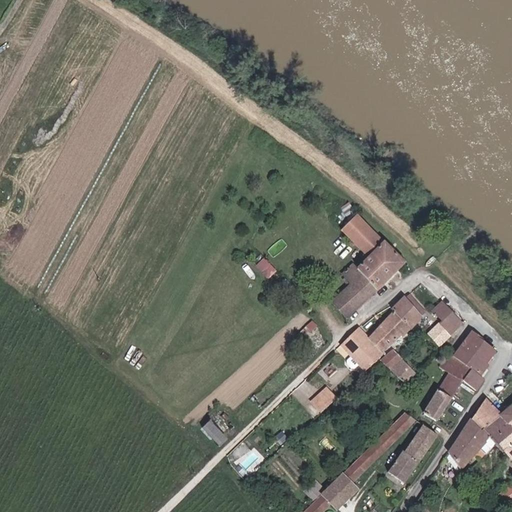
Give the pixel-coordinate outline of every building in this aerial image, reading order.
[(344,220),(371,251),(389,235),(360,204),(344,220)] [(359,263),(377,283),(407,254),(389,235),(371,251),(369,253),(359,263)] [(268,278),(276,271),(261,253),(253,260),(268,278)] [(349,309),(361,298),(377,283),(359,263),(353,257),(341,267),(350,276),(333,293),(349,309)] [(393,303),(395,305),(409,319),(426,302),(410,286),(393,303)] [(349,309),(333,293),(322,303),(336,318),(338,320),(349,309)] [(434,306),(443,314),(453,304),(444,295),(434,306)] [(361,298),(349,309),(353,314),(366,303),(361,298)] [(464,314),(453,304),(443,314),(440,317),(452,327),(464,314)] [(371,333),(385,346),(400,327),(401,328),(409,319),(395,305),(374,330),(371,333)] [(452,327),(440,317),(430,328),(441,339),(452,327)] [(370,365),(386,348),(385,346),(371,333),(359,322),(344,338),(370,365)] [(467,374),(466,375),(470,378),(474,381),(478,384),(486,371),(480,367),(495,344),(471,326),(456,349),(461,353),(463,354),(471,359),(474,362),(473,363),(473,364),(467,374)] [(395,365),(406,353),(397,345),(390,351),(385,356),(388,359),(395,365)] [(451,365),(454,367),(463,354),(461,353),(456,349),(455,348),(451,346),(442,359),(451,365)] [(410,378),(421,366),(415,361),(411,358),(406,353),(395,365),(410,378)] [(463,354),(454,367),(466,375),(467,374),(473,364),(473,363),(474,362),(471,359),(463,354)] [(385,362),(382,359),(376,365),(379,367),(385,362)] [(441,382),(456,392),(457,391),(457,390),(463,380),(466,375),(454,367),(451,365),(441,382)] [(447,406),(456,392),(441,382),(428,408),(441,416),(444,411),(447,406)] [(331,402),(341,393),(331,383),(322,392),(331,402)] [(511,400),(506,405),(505,404),(486,391),(473,412),(459,436),(457,438),(451,448),(468,460),(494,428),(505,442),(507,440),(511,445),(511,400)] [(331,402),(322,392),(316,398),(326,407),(330,403),(331,402)] [(216,406),(200,422),(218,441),(234,425),(216,406)] [(413,412),(410,409),(409,408),(394,422),(392,424),(343,473),(339,477),(349,487),(420,417),(418,416),(413,412)] [(416,435),(406,448),(407,449),(408,449),(422,459),(426,454),(430,448),(433,444),(439,435),(438,434),(433,429),(431,428),(429,426),(425,422),(420,429),(420,430),(416,435)] [(242,442),(227,455),(233,462),(248,449),(242,442)] [(407,449),(406,448),(403,446),(389,467),(407,480),(422,459),(408,449),(407,449)] [(349,487),(339,477),(338,479),(331,486),(325,492),(335,502),(339,505),(353,492),(349,487)] [(511,499),(511,484),(507,483),(502,495),(511,499)] [(324,511),(335,502),(325,492),(324,493),(322,495),(321,496),(306,511),(305,511),(324,511)]
